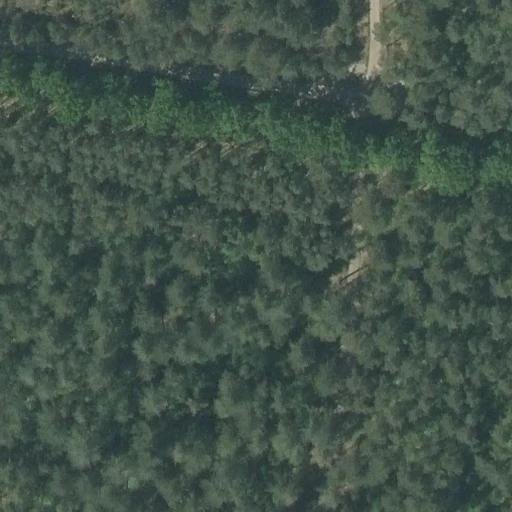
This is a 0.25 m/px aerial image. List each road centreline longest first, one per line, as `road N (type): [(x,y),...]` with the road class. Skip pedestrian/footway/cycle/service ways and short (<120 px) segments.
road 1 (track): [(376,100),(315,511)]
road 2 (track): [(376,100),(0,38)]
road 3 (track): [(511,123),(376,100)]
